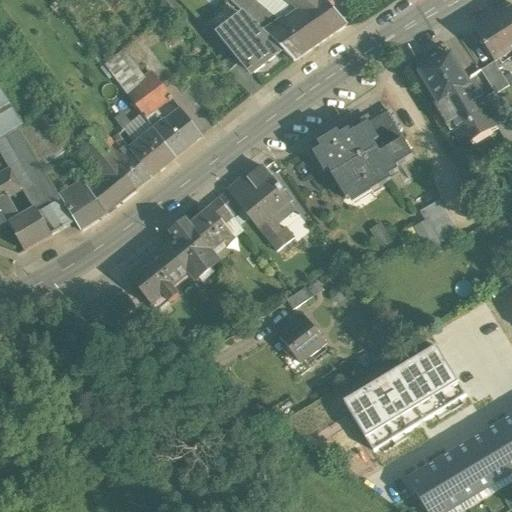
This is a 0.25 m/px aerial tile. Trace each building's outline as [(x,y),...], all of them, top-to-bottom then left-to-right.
[(258,0),(232,0),(268,35),(287,22),(270,5),(267,8),(258,0)] [(268,35),(267,36),(295,62),(347,26),(325,0),(319,0),(302,12),(287,22),(268,35)] [(287,0),(302,12),(319,0),(287,0)] [(511,9),(475,32),(494,62),(494,63),(511,51),(511,9)] [(250,19),(240,27),(235,21),(218,34),(241,63),(244,60),(255,74),(282,51),(267,36),(266,35),(267,35),(250,19)] [(448,50),(416,69),(437,104),(434,105),(446,126),(451,123),(461,117),(450,99),(470,87),(469,86),(448,50)] [(494,63),(494,62),(481,71),(496,95),(509,86),(494,63)] [(172,98),(154,74),(127,95),(143,115),(150,110),(156,105),(158,108),(172,98)] [(470,87),(450,99),(461,117),(451,123),(456,130),(454,131),(463,145),(469,142),(493,128),(498,125),(484,102),(473,83),(469,86),(470,87)] [(22,126),(0,90),(0,152),(11,171),(18,184),(20,184),(23,188),(30,200),(42,197),(55,188),(42,166),(19,128),(22,126)] [(511,121),(496,95),(484,102),(498,125),(511,148),(511,121)] [(163,127),(150,110),(143,115),(154,131),(156,133),(163,127)] [(163,127),(156,133),(176,159),(202,138),(183,112),(163,127)] [(386,112),(351,133),(349,130),(340,135),(338,131),(317,144),(321,149),(313,153),(324,172),(328,170),(346,199),(367,186),(370,191),(390,179),(388,176),(397,170),(394,166),(411,156),(402,141),(403,140),(386,112)] [(79,114),(34,144),(46,163),(48,166),(58,158),(65,153),(78,144),(92,134),(79,114)] [(469,142),(473,149),(497,134),(493,128),(469,142)] [(156,133),(154,131),(135,145),(157,174),(176,159),(156,133)] [(92,134),(78,144),(85,152),(101,140),(95,132),(92,134)] [(157,174),(135,145),(129,150),(121,139),(116,143),(108,150),(119,166),(136,191),(157,174)] [(108,150),(101,140),(85,152),(104,177),(119,166),(108,150)] [(69,159),(65,153),(58,158),(62,163),(69,159)] [(62,163),(58,158),(48,166),(46,163),(42,166),(55,188),(60,196),(79,187),(68,171),(62,163)] [(104,177),(88,190),(106,215),(136,191),(119,166),(104,177)] [(88,186),(74,167),(68,171),(79,187),(86,187),(88,186)] [(249,181),(231,196),(243,212),(257,229),(258,229),(268,241),(267,242),(268,243),(269,242),(276,250),(274,251),(276,253),(294,238),(292,237),(291,238),(285,230),(286,229),(285,227),(280,231),(276,227),(296,211),(290,203),(290,202),(282,191),(264,169),(249,181)] [(11,171),(0,176),(0,198),(7,195),(8,197),(23,188),(20,184),(18,184),(11,171)] [(245,176),(226,191),(228,193),(231,196),(249,181),(245,176)] [(86,187),(79,187),(60,196),(75,223),(80,232),(89,229),(106,215),(88,190),(86,187)] [(55,188),(42,197),(30,200),(36,209),(37,208),(52,236),(75,223),(60,196),(55,188)] [(432,191),(416,200),(422,211),(439,202),(432,191)] [(231,196),(228,193),(219,200),(234,220),(243,212),(231,196)] [(8,197),(7,195),(0,198),(0,208),(9,224),(20,218),(8,197)] [(234,220),(219,200),(209,208),(211,211),(223,227),(234,220)] [(461,239),(439,201),(439,202),(422,211),(420,212),(426,222),(437,241),(443,250),(461,239)] [(20,218),(9,224),(25,252),(52,236),(37,208),(36,209),(20,218)] [(223,227),(211,211),(190,228),(209,253),(210,253),(221,244),(224,249),(234,241),(223,227)] [(437,241),(426,222),(416,228),(427,247),(437,241)] [(185,223),(172,234),(176,239),(167,246),(191,276),(192,276),(191,276),(196,282),(218,263),(210,253),(209,253),(190,228),(185,223)] [(191,276),(167,246),(128,278),(157,313),(179,296),(174,290),(191,276)] [(305,288),(286,300),(293,311),(312,298),(305,288)] [(124,292),(91,318),(113,329),(138,308),(124,292)] [(300,313),(283,327),(286,330),(277,337),(299,365),(325,344),(300,313)] [(344,405),(373,454),(466,398),(436,349),(344,405)] [(511,446),(511,419),(500,426),(511,446)] [(509,476),(511,474),(511,446),(500,426),(485,435),(509,476)] [(494,485),(509,476),(485,435),(470,444),(494,485)] [(478,494),(494,485),(470,444),(454,453),(478,494)] [(463,503),(478,494),(454,453),(439,462),(463,503)] [(447,511),(448,511),(463,503),(439,462),(423,471),(447,511)] [(426,511),(447,511),(423,471),(408,480),(426,511)]
